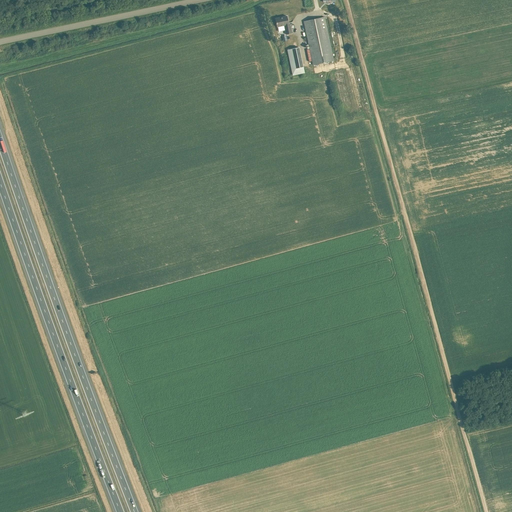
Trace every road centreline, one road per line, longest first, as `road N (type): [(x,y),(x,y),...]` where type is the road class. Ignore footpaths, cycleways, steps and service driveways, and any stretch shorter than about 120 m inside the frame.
road 1 (track): [(485,511),(345,0)]
road 2 (motorway): [(136,511),(0,138)]
road 3 (motorway): [(0,181),(121,511)]
road 4 (unclassified): [(0,41),(199,0)]
